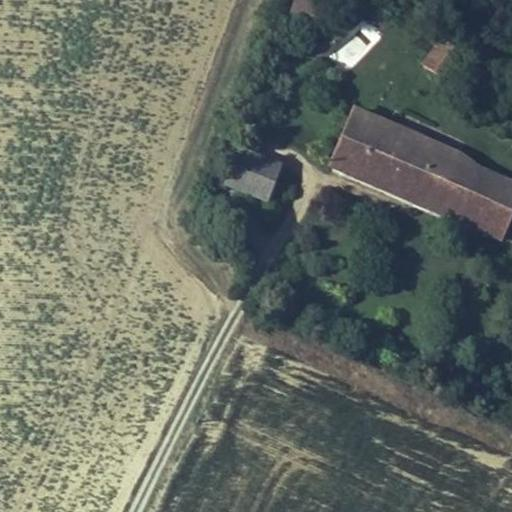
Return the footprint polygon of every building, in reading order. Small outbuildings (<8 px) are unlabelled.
[(312,0),(287,0),(283,14),(311,25),(319,2),(312,0)] [(351,76),(384,33),(359,15),(327,57),(351,76)] [(463,55),(441,37),(419,64),(454,93),(458,88),(470,74),(456,64),(463,55)] [(325,160),(455,218),(467,194),(445,183),(456,161),(459,155),(349,106),(325,160)] [(243,146),(225,180),(264,200),(282,166),(243,146)] [(511,212),(511,186),(456,161),(445,183),(467,194),(455,218),(499,239),(511,212)]
